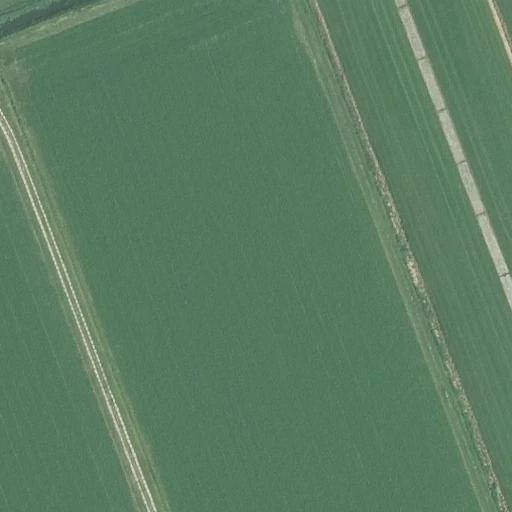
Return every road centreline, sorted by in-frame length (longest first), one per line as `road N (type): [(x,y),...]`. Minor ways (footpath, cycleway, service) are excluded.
road 1 (track): [(149,511),(0,122)]
road 2 (track): [(399,0),(511,298)]
